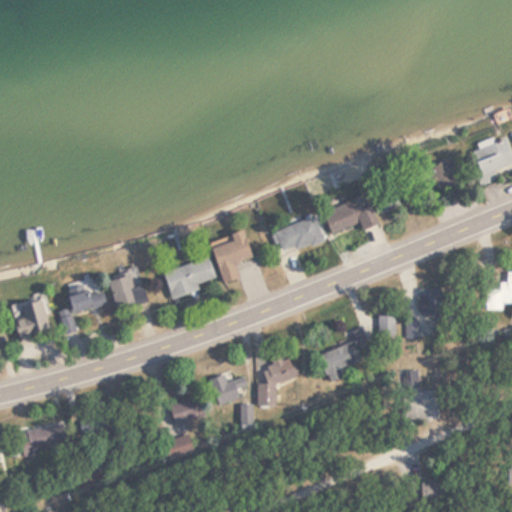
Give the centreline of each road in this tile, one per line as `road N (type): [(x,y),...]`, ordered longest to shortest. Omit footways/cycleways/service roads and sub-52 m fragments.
road 1 (primary): [(0,396),(237,323),(511,210)]
road 2 (residential): [(250,511),(511,406)]
